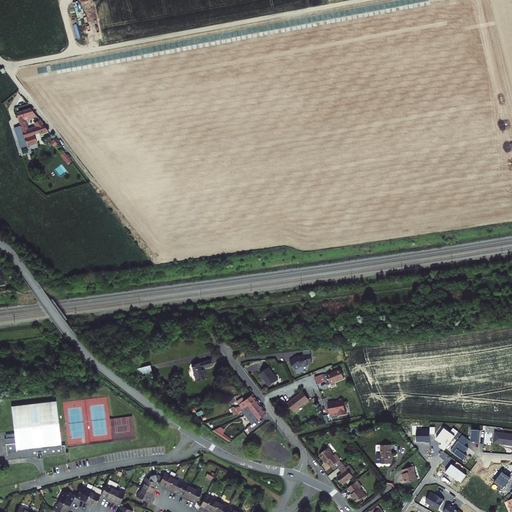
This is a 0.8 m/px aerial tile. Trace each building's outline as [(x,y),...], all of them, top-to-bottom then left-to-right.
[(16,112),(27,146),(36,143),(33,135),(37,133),(43,132),(47,130),(43,125),(39,120),(33,124),(34,127),(26,129),(22,117),(34,113),(30,107),(16,112)] [(43,132),(37,133),(39,140),(46,138),(54,149),(59,145),(47,130),(43,132)] [(312,362),(310,349),(302,350),(303,355),(299,355),(296,357),(296,356),(289,361),(296,369),(300,366),(308,365),(307,362),(312,362)] [(191,364),(195,381),(205,378),(202,367),(210,365),(209,362),(209,360),(191,364)] [(136,369),(145,376),(152,374),(150,365),(136,369)] [(278,379),(268,367),(260,373),(264,380),(269,386),(278,379)] [(340,369),(326,374),(330,384),(344,378),(340,369)] [(322,374),(315,377),(318,384),(325,381),(322,374)] [(290,407),(294,411),(309,399),(303,391),(287,403),(290,407)] [(254,397),(252,395),(244,400),(241,397),(236,401),(240,406),(230,408),(232,414),(238,412),(243,408),(255,399),(254,397)] [(346,414),(343,398),(338,399),(339,400),(335,401),(328,402),(329,408),(330,414),(338,412),(339,415),(346,414)] [(64,445),(58,399),(14,404),(17,437),(9,438),(9,443),(8,443),(10,459),(40,455),(40,457),(45,457),(45,455),(68,452),(67,444),(64,445)] [(243,408),(248,413),(259,403),(257,401),(255,399),(243,408)] [(263,408),(259,403),(248,413),(255,422),(266,413),(263,408)] [(226,430),(220,426),(212,431),(214,433),(229,442),(232,439),(223,433),(226,430)] [(354,428),(348,433),(351,436),(353,434),(355,437),(359,434),(354,428)] [(443,448),(448,451),(458,437),(459,435),(461,434),(461,433),(456,429),(453,433),(447,429),(439,440),(445,444),(443,448)] [(471,441),(479,442),(479,430),(472,430),(471,441)] [(433,435),(433,431),(414,431),(414,442),(420,442),(421,441),(423,441),(423,443),(433,443),(433,435)] [(511,433),(495,431),(493,443),(511,445),(511,433)] [(463,435),(451,451),(463,459),(466,455),(463,453),(465,451),(466,451),(468,448),(465,445),(469,440),(463,435)] [(390,445),(381,445),(381,464),(385,464),(390,464),(390,445)] [(329,449),(321,456),(324,459),(327,463),(328,462),(333,468),(342,461),(337,455),(335,456),(329,449)] [(448,471),(462,483),(469,474),(464,471),(467,467),(459,461),(456,465),(454,467),(452,466),(448,471)] [(346,465),(340,469),(344,474),(339,478),(342,482),(345,486),(356,477),(346,465)] [(418,470),(416,466),(406,470),(407,474),(405,475),(407,480),(409,484),(421,479),(417,470),(418,470)] [(166,467),(164,471),(160,479),(158,479),(157,482),(162,485),(162,484),(165,485),(168,486),(173,476),(175,472),(166,467)] [(495,482),(504,488),(506,485),(507,486),(510,482),(509,481),(511,478),(502,472),(495,482)] [(144,480),(141,486),(151,491),(153,488),(154,485),(155,486),(157,482),(145,476),(143,480),(144,480)] [(178,479),(173,476),(168,486),(171,488),(174,489),(173,490),(177,492),(182,480),(179,478),(178,479)] [(107,482),(106,482),(102,490),(100,493),(100,494),(104,495),(104,494),(107,496),(110,497),(115,487),(117,482),(109,478),(107,482)] [(186,495),(190,488),(191,485),(186,483),(186,482),(182,480),(177,492),(180,494),(181,493),(183,494),(186,495)] [(364,488),(359,482),(350,489),(355,495),(354,496),(357,500),(360,504),(369,497),(363,489),(364,488)] [(86,499),(90,489),(85,487),(85,486),(82,484),(77,492),(76,492),(74,495),(79,497),(80,496),(83,498),(86,499)] [(92,485),(90,489),(86,499),(88,501),(91,502),(91,503),(94,505),(100,494),(100,493),(102,490),(92,485)] [(197,488),(191,485),(190,488),(186,495),(189,497),(192,498),(191,499),(195,501),(201,489),(197,487),(197,488)] [(151,491),(141,486),(138,491),(137,491),(136,495),(148,501),(148,499),(149,497),(148,496),(151,491)] [(120,490),(115,487),(110,497),(113,499),(116,500),(115,501),(120,504),(122,500),(120,499),(125,491),(121,489),(120,490)] [(62,493),(59,499),(69,504),(70,501),(72,498),(73,498),(74,495),(76,492),(74,491),(73,494),(62,489),(61,493),(62,493)] [(213,511),(218,501),(212,498),(213,497),(205,493),(199,505),(203,507),(205,508),(207,509),(207,508),(213,511)] [(447,500),(440,496),(440,497),(438,495),(434,493),(429,502),(442,510),(447,500)] [(69,504),(59,499),(56,504),(55,504),(53,508),(62,511),(65,511),(67,510),(66,509),(67,506),(69,504)] [(224,504),(218,501),(213,511),(215,511),(223,511),(228,504),(224,503),(224,504)]
